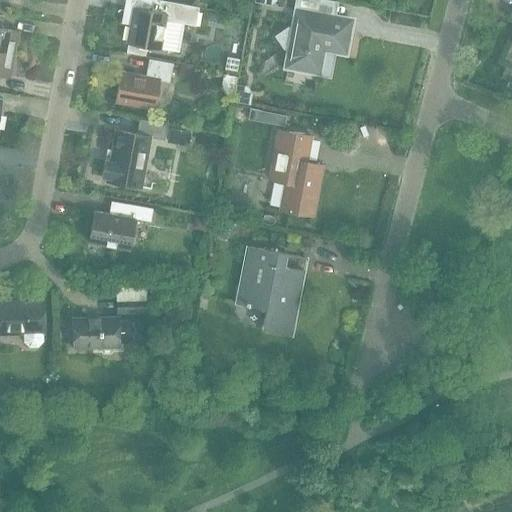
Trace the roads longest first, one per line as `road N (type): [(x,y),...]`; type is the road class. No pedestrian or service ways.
road 1 (residential): [(0,257),(27,244),(37,219),(80,0)]
road 2 (residential): [(371,347),(433,96)]
